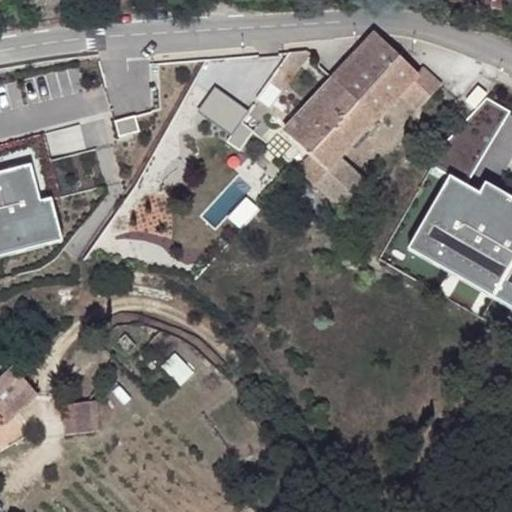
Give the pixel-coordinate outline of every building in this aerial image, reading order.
[(493,0),(492,7),(507,11),(509,0),(493,0)] [(374,32),(284,130),(310,153),(296,169),(342,211),(369,182),(342,157),(399,95),(417,111),(442,84),(423,67),(419,72),(374,32)] [(248,111),(215,87),(199,109),(231,133),(248,111)] [(488,101),(446,143),(433,165),(468,185),(508,112),(488,101)] [(120,137),(140,131),(136,116),(116,121),(120,137)] [(0,255),(62,240),(51,199),(39,202),(30,166),(0,173),(0,255)] [(511,196),(484,181),(478,190),(448,174),(406,249),(511,308),(511,196)] [(242,230),(260,210),(246,198),(228,218),(242,230)] [(132,335),(124,343),(136,356),(144,347),(132,335)] [(181,385),(194,372),(175,353),(162,366),(181,385)] [(18,371),(0,385),(0,400),(15,417),(15,418),(39,396),(18,371)] [(15,417),(0,400),(0,417),(3,421),(6,424),(15,417)] [(70,406),(71,439),(99,438),(97,404),(70,406)]
